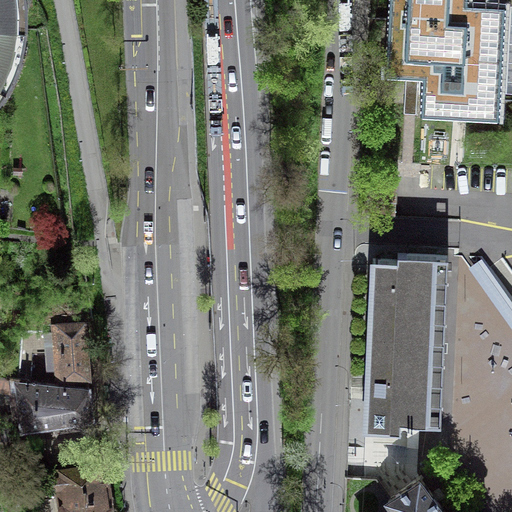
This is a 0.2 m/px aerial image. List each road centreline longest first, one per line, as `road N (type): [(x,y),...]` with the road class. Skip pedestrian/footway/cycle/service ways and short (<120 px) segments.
road 1 (primary): [(241,511),(258,445),(229,0)]
road 2 (residential): [(343,0),(316,511)]
road 3 (tertiary): [(149,0),(173,511)]
